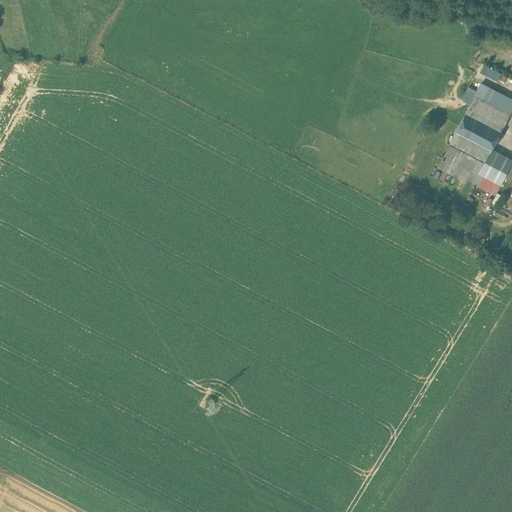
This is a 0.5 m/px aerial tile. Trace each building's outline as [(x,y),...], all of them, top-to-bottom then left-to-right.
[(498,81),(502,73),(483,63),(479,72),(498,81)] [(471,103),(507,121),(511,110),(511,100),(481,84),(471,103)] [(466,112),(502,130),(507,121),(471,103),(466,112)] [(502,130),(466,112),(455,134),(490,152),(492,150),(502,130)] [(490,152),(455,134),(449,144),(485,162),(490,152)] [(485,162),(449,144),(438,167),(467,182),(468,180),(474,183),(485,162)] [(511,160),(492,150),(490,152),(485,162),(474,183),(496,194),(505,177),(511,180),(511,160)]
